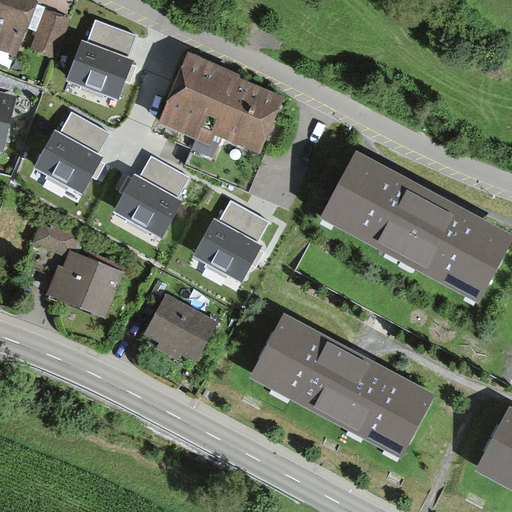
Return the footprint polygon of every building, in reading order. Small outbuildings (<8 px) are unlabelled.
[(0,0),(0,50),(15,55),(33,0),(0,0)] [(70,19),(44,10),(30,50),(56,59),(70,19)] [(132,66),(83,48),(70,85),(118,102),(132,66)] [(192,62),(164,127),(197,141),(191,154),(212,163),(222,140),(260,156),(283,101),(192,62)] [(0,145),(9,101),(0,99),(0,145)] [(102,163),(56,138),(37,173),(83,198),(102,163)] [(507,238),(359,160),(327,221),(474,299),(507,238)] [(181,207),(135,183),(117,217),(162,242),(181,207)] [(46,223),(38,243),(69,255),(77,236),(46,223)] [(260,252),(215,227),(197,261),(242,286),(260,252)] [(69,255),(54,292),(106,313),(121,276),(69,255)] [(165,297),(146,331),(196,358),(214,324),(165,297)] [(427,396),(287,323),(259,375),(399,449),(427,396)] [(511,415),(484,468),(511,482),(511,415)]
